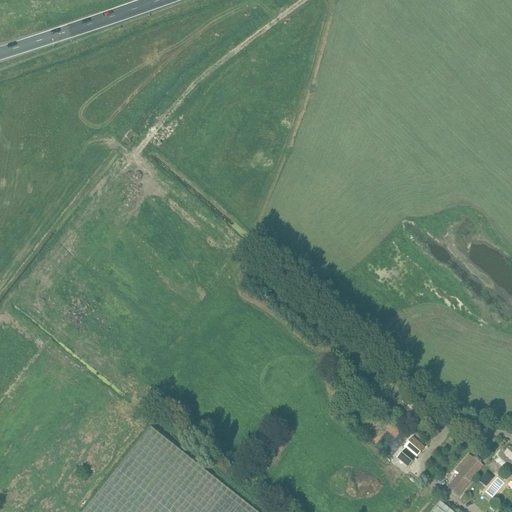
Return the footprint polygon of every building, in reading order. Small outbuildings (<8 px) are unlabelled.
[(257,511),(151,427),(82,511),(257,511)] [(511,480),(511,447),(510,449),(507,446),(498,457),(509,466),(511,462),(511,478),(511,480)] [(396,458),(406,467),(416,456),(406,447),(396,458)] [(448,488),(458,496),(469,482),(468,480),(482,463),(481,460),(477,457),(474,457),(469,453),(455,471),(459,475),(448,488)] [(450,511),(438,502),(430,511),(450,511)]
